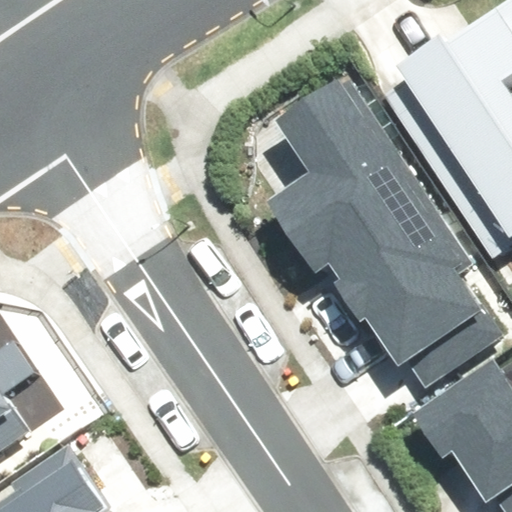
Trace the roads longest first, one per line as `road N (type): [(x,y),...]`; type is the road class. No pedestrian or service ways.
road 1 (residential): [(302,511),(30,78)]
road 2 (residential): [(151,0),(30,78)]
